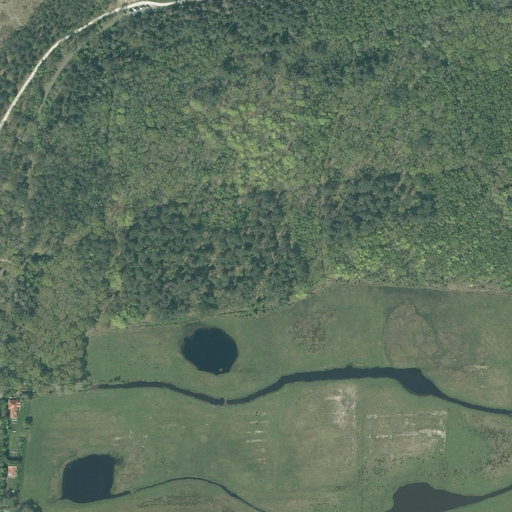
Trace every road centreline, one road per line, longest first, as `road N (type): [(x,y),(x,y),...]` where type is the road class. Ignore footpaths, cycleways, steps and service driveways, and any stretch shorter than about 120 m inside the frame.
road 1 (track): [(511,162),(122,210),(57,251),(16,250)]
road 2 (unclassified): [(226,0),(147,10),(102,28),(82,41),(45,92),(0,376)]
road 3 (track): [(511,287),(439,281),(435,269),(366,258),(273,306),(123,322),(122,308)]
road 4 (track): [(122,308),(81,315),(43,352),(1,363)]
